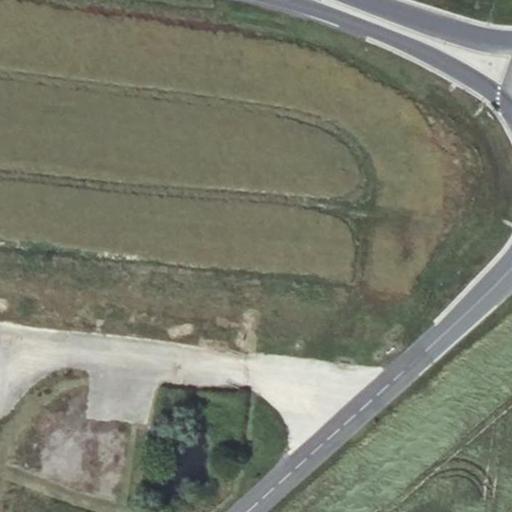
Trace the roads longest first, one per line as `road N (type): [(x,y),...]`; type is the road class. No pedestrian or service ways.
road 1 (tertiary): [(247,511),(511,269)]
road 2 (primary): [(295,0),(416,49),(511,104)]
road 3 (primary): [(511,41),(362,0)]
